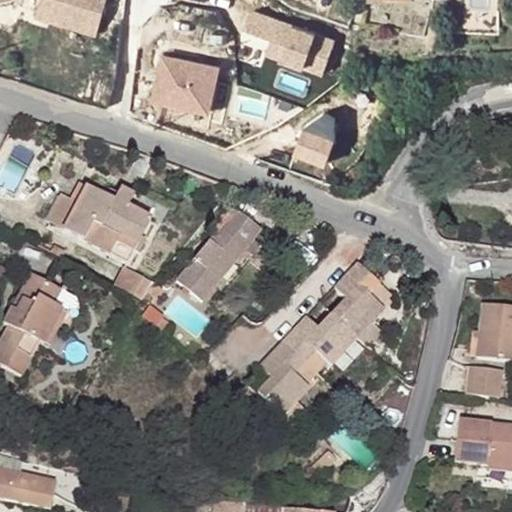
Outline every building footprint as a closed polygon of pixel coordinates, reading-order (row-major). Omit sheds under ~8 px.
[(39,0),(24,0),(24,5),(38,8),(39,0)] [(107,0),(39,0),(38,8),(36,15),(99,31),(107,0)] [(331,37),(247,10),(241,28),(267,36),(262,51),(321,69),(331,37)] [(218,67),(162,56),(153,101),(210,112),(218,67)] [(302,124),(292,150),(323,162),(333,138),(332,118),(321,110),(302,124)] [(48,222),(65,231),(88,187),(82,183),(73,200),(62,195),(48,222)] [(114,200),(88,187),(65,231),(128,264),(151,219),(129,207),(135,194),(121,187),(114,200)] [(203,301),(222,280),(217,275),(231,259),(236,262),(247,250),(237,241),(246,232),(255,240),(264,230),(240,210),(214,241),(211,239),(177,279),(203,301)] [(247,250),(255,240),(246,232),(237,241),(247,250)] [(222,280),(236,262),(231,259),(217,275),(222,280)] [(353,280),(340,292),(347,299),(333,313),(360,338),(375,322),(386,311),(383,308),(371,295),(382,284),(371,274),(365,268),(359,262),(347,274),(353,280)] [(371,274),(376,269),(370,264),(365,268),(371,274)] [(124,268),(114,285),(139,299),(147,290),(153,282),(124,268)] [(376,269),(371,274),(382,284),(386,280),(376,269)] [(43,345),(63,309),(53,303),(61,290),(31,274),(17,298),(24,301),(18,311),(13,307),(3,324),(10,328),(0,345),(0,364),(21,377),(40,343),(43,345)] [(353,280),(347,274),(335,287),(340,292),(353,280)] [(153,282),(147,290),(156,298),(164,290),(154,281),(153,282)] [(394,296),(382,284),(371,295),(383,308),(394,296)] [(63,309),(71,295),(61,290),(53,303),(63,309)] [(24,301),(17,298),(13,307),(18,311),(24,301)] [(511,308),(485,305),(481,334),(481,342),(479,360),(511,363),(511,308)] [(317,351),(330,363),(333,366),(346,352),(360,338),(333,313),(320,327),(313,322),(300,335),(294,329),(283,341),(306,362),(317,351)] [(300,335),(313,322),(307,316),(294,329),(300,335)] [(384,332),(375,322),(360,338),(370,348),(384,332)] [(356,362),(370,348),(360,338),(346,352),(356,362)] [(296,373),(306,362),(283,341),(272,352),(278,358),(265,370),(272,377),(257,393),(284,418),(298,403),(312,389),(308,386),(296,373)] [(319,375),(330,363),(317,351),(306,362),(319,375)] [(278,358),(272,352),(260,365),(265,370),(278,358)] [(319,375),(306,362),(296,373),(308,386),(319,375)] [(308,414),(298,403),(284,418),(295,428),(308,414)] [(511,429),(459,422),(453,464),(486,468),(487,463),(511,466),(511,429)] [(511,475),(511,466),(487,463),(486,468),(486,472),(511,475)] [(57,482),(0,467),(0,471),(55,487),(57,482)] [(0,497),(50,511),(55,487),(0,471),(0,497)] [(249,498),(239,499),(238,511),(279,511),(280,507),(281,501),(249,498)] [(238,511),(239,499),(216,503),(214,511),(238,511)]
